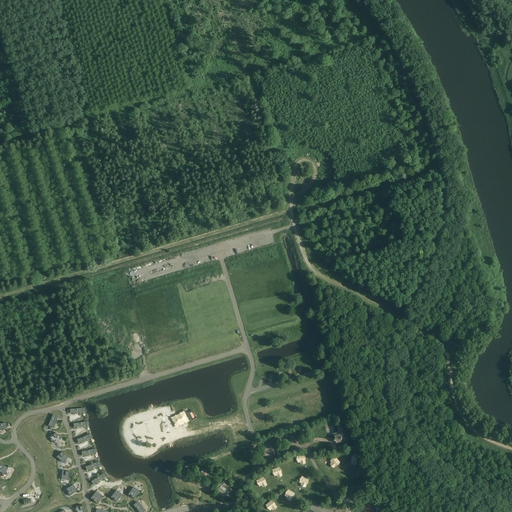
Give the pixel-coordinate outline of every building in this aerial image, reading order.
[(51,428),(56,416),(52,415),(47,426),(51,428)] [(54,432),(49,438),(55,442),(57,440),(59,441),(61,438),(54,432)] [(60,452),(56,458),(61,462),(63,459),(65,461),(68,457),(60,452)] [(86,471),(94,468),(97,466),(98,466),(96,463),(93,464),(85,467),(86,471)] [(0,464),(0,472),(3,474),(4,471),(6,472),(8,469),(0,464)] [(62,471),(61,477),(65,478),(65,480),(68,481),(68,478),(69,472),(62,471)] [(93,485),(100,480),(103,478),(102,477),(101,475),(98,477),(91,482),(93,485)] [(218,488),(215,490),(218,493),(224,499),(226,497),(227,496),(219,488),(221,485),(230,492),(232,490),(224,482),(221,484),(220,483),(217,486),(218,488)] [(73,485),(65,490),(69,496),(75,492),(73,490),(75,488),(73,485)] [(131,490),(128,495),(134,499),(139,492),(135,489),(133,492),(131,490)] [(114,493),(111,498),(117,502),(122,495),(118,491),(116,494),(114,493)] [(94,494),(91,498),(96,503),(102,496),(98,493),(96,496),(94,494)] [(364,511),(374,511),(371,502),(362,504),(364,511)] [(143,511),(136,503),(133,505),(138,511),(143,511)]
